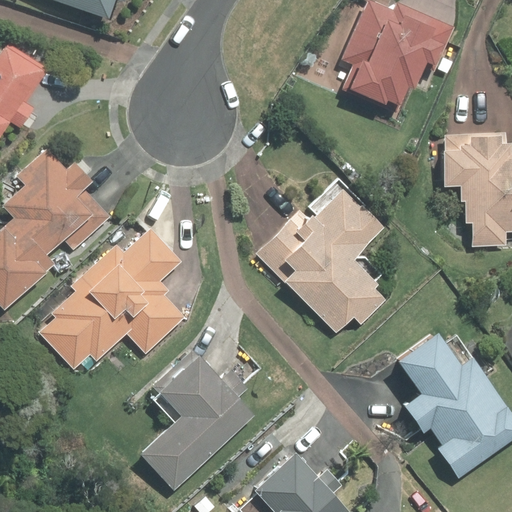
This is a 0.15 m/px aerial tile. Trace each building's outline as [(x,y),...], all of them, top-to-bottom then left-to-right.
[(60,0),(109,16),(113,0),(60,0)] [(394,10),(370,0),(368,0),(342,59),(355,65),(344,89),(396,113),(408,86),(415,89),(426,63),(437,67),(454,28),(398,3),(394,10)] [(0,134),(9,120),(21,127),(32,108),(26,105),(49,69),(6,42),(0,51),(0,134)] [(507,132),(443,134),(445,186),(460,186),(461,201),(465,201),(466,224),(473,223),(474,245),(505,244),(505,231),(511,230),(511,141),(507,142),(507,132)] [(0,302),(5,308),(54,264),(45,255),(65,237),(74,247),(107,217),(81,188),(89,181),(74,165),(68,170),(49,150),(18,177),(26,185),(3,205),(15,218),(0,231),(0,302)] [(299,210),(256,253),(337,334),(353,317),(361,325),(386,300),(374,288),(379,284),(376,281),(383,275),(365,257),(357,258),(388,228),(338,178),(309,207),(317,215),(311,222),(299,210)] [(86,351),(93,359),(125,330),(145,352),(183,318),(162,295),(167,291),(158,281),(180,262),(150,229),(124,253),(116,244),(70,286),(76,292),(52,314),(56,319),(42,332),(72,365),(86,351)] [(439,449),(461,479),(511,442),(511,411),(457,336),(446,344),(438,334),(400,362),(423,394),(406,406),(425,433),(431,428),(443,445),(439,449)] [(144,454),(175,488),(255,415),(239,397),(248,389),(231,371),(221,380),(193,350),(153,386),(160,394),(154,399),(177,424),(144,454)] [(350,511),(332,493),(341,485),(327,470),(318,478),(296,454),(256,491),(258,494),(240,510),(233,503),(227,508),(230,511),(350,511)]
